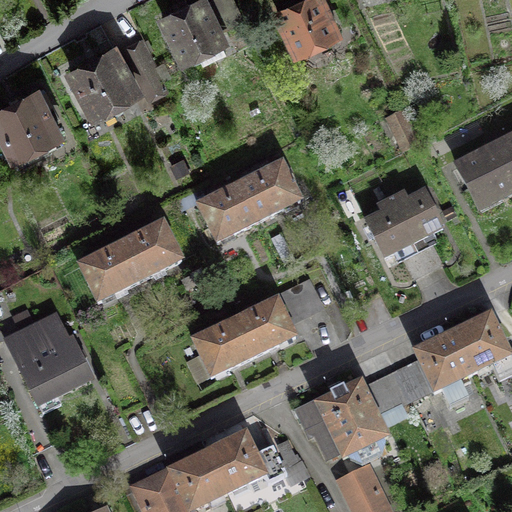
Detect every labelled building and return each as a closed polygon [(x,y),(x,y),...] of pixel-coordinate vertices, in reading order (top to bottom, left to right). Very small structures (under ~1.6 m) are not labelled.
[(223,0),(220,0),(175,22),(197,70),(246,47),(223,0)] [(360,43),(339,0),(324,0),(293,13),(318,61),(360,43)] [(136,46),(79,76),(106,132),(165,103),(136,46)] [(87,141),(59,87),(1,118),(29,171),(87,141)] [(421,150),(406,118),(390,125),(404,157),(421,150)] [(511,210),(511,149),(509,151),(468,171),(491,221),(511,210)] [(313,215),(294,174),(207,215),(226,255),(313,215)] [(0,203),(12,198),(0,176),(0,203)] [(453,230),(433,193),(374,224),(394,261),(453,230)] [(201,271),(180,229),(89,270),(108,312),(201,271)] [(324,309),(312,288),(290,300),(302,322),(324,309)] [(313,350),(287,304),(199,347),(223,394),(313,350)] [(95,382),(65,323),(15,348),(44,407),(95,382)] [(511,373),(511,349),(499,323),(423,360),(446,406),(511,373)] [(408,441),(381,388),(332,410),(358,464),(408,441)] [(228,511),(288,485),(266,436),(140,497),(147,511),(228,511)] [(398,511),(379,472),(343,488),(354,511),(398,511)]
